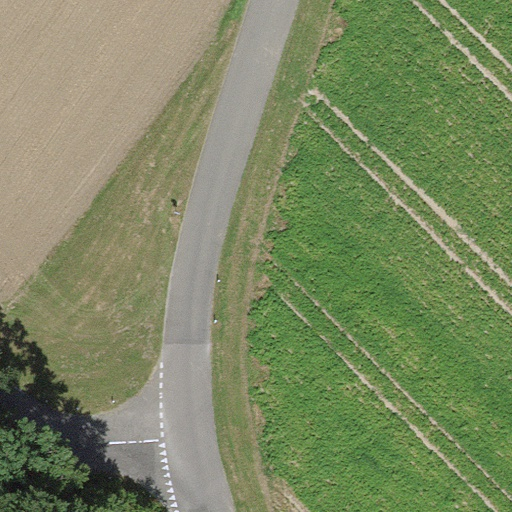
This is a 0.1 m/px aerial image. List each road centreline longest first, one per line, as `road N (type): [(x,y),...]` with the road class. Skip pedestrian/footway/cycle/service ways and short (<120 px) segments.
road 1 (unclassified): [(277,0),(176,323),(177,403)]
road 2 (unclassified): [(177,403),(103,448),(0,416)]
